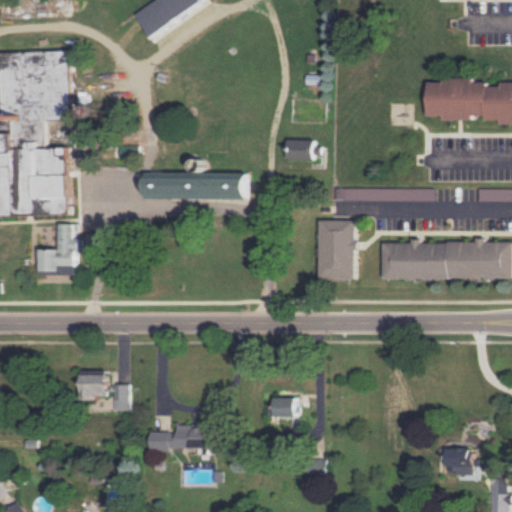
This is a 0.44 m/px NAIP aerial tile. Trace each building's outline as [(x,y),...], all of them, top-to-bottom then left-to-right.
[(140,0),(134,4),(156,39),(216,0),(140,0)] [(0,100),(0,53),(67,51),(70,99),(71,146),(62,146),(64,214),(30,215),(0,216),(0,123),(1,123),(0,100)] [(306,76),(322,76),(322,88),(305,87),(306,76)] [(431,115),(446,115),(446,118),(503,118),(503,123),(511,123),(511,82),(504,82),(504,85),(491,85),(491,81),(477,81),(477,79),(432,79),(431,115)] [(286,141),(314,142),(313,160),(286,160),(286,141)] [(144,174),(245,174),(245,201),(144,201),(144,174)] [(438,188),(339,187),(339,200),(438,200),(438,188)] [(511,200),(511,187),(482,188),(482,200),(511,200)] [(323,278),(360,278),(361,239),(360,239),(360,220),(324,219),(323,278)] [(58,225),(73,225),(73,239),(78,239),(78,254),(74,254),(74,277),(38,278),(38,250),(58,250),(58,225)] [(511,278),(511,241),(490,241),(490,237),(481,237),(481,242),(426,242),(426,238),(416,238),(416,242),(388,242),(387,277),(511,278)] [(84,370),(85,400),(96,399),(96,392),(111,392),(110,369),(84,370)] [(133,385),(111,384),(111,391),(118,391),(117,409),(132,409),(133,385)] [(300,397),(278,397),(278,416),(300,416),(300,397)] [(179,424),(179,431),(153,431),(153,448),(201,448),(201,454),(216,454),(216,424),(179,424)] [(478,448),(452,447),(451,472),(478,473),(478,448)] [(494,511),(511,511),(511,492),(510,470),(495,470),(494,511)] [(27,511),(19,500),(3,511),(27,511)]
